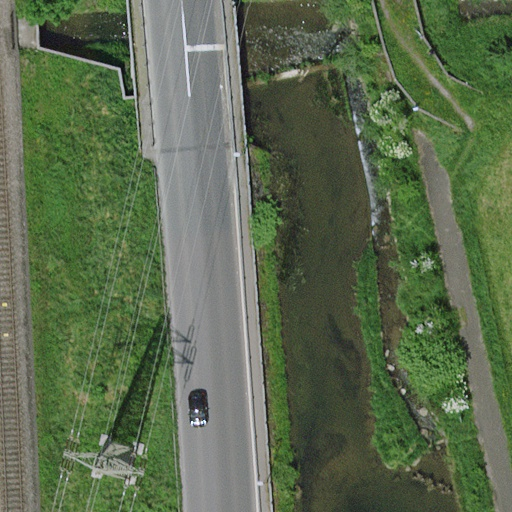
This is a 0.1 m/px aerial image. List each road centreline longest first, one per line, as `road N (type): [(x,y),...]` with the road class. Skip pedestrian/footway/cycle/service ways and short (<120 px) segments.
road 1 (tertiary): [(185,0),(220,511)]
road 2 (residential): [(510,511),(438,188)]
road 3 (track): [(438,188),(470,126),(425,78),(390,0)]
